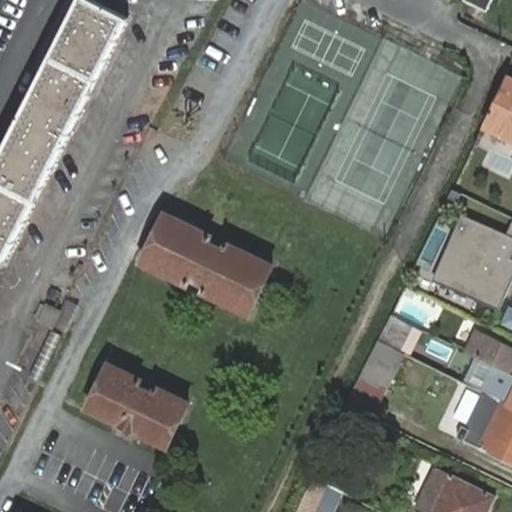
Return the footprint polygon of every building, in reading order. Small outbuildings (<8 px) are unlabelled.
[(0,262),(7,266),(132,21),(90,0),(86,0),(0,170),(0,262)] [(487,12),(493,0),(464,0),(464,1),(487,12)] [(511,78),(508,77),(485,125),(511,137),(511,78)] [(273,261),(229,240),(225,248),(205,239),(209,231),(163,209),(138,261),(185,283),(188,278),(202,285),(200,290),(249,313),(273,261)] [(511,283),(511,224),(507,236),(461,216),(432,281),(500,311),(511,283)] [(511,307),(507,305),(499,324),(511,330),(511,307)] [(378,339),(411,354),(422,329),(390,314),(378,339)] [(476,353),(475,355),(509,372),(511,365),(511,348),(475,331),(466,348),(476,353)] [(406,353),(380,340),(349,406),(374,418),(406,353)] [(511,373),(509,372),(475,355),(471,364),(492,374),(487,384),(469,376),(466,383),(482,391),(511,405),(511,373)] [(166,445),(187,399),(158,386),(155,392),(131,381),(134,374),(106,361),(84,407),(166,445)] [(511,405),(482,391),(459,437),(511,463),(511,405)] [(439,468),(418,511),(489,511),(497,498),(439,468)] [(308,511),(323,483),(314,478),(297,511),(308,511)]
